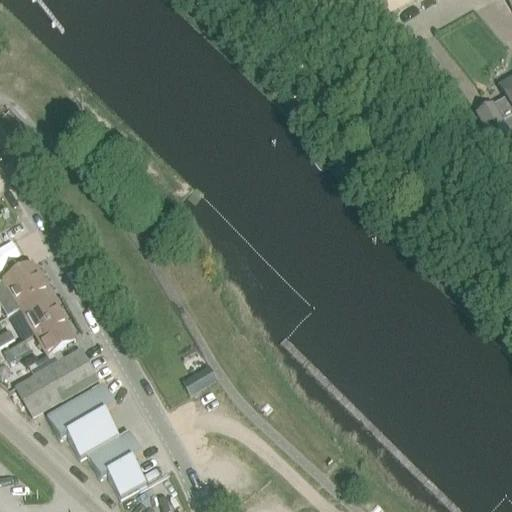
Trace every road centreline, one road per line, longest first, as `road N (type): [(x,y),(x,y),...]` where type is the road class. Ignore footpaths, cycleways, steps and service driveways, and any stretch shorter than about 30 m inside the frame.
road 1 (tertiary): [(202,511),(0,143)]
road 2 (track): [(242,10),(511,265)]
road 3 (track): [(160,436),(211,424),(244,436),(332,511)]
road 4 (unclassified): [(106,511),(0,413)]
